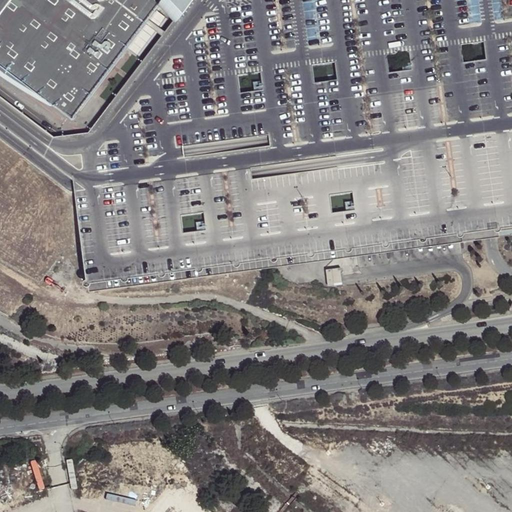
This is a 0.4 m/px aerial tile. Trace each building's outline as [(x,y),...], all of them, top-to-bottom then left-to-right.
[(0,0),(0,64),(74,121),(122,58),(127,50),(146,27),(149,22),(157,12),(163,4),(166,0),(0,0)] [(511,0),(197,0),(188,11),(179,18),(178,18),(166,34),(157,28),(149,22),(146,27),(154,33),(162,39),(97,125),(89,136),(68,138),(53,141),(51,146),(46,156),(44,161),(74,182),(74,185),(75,195),(85,269),(86,281),(88,289),(85,291),(85,293),(87,296),(90,295),(92,292),(122,288),(124,290),(127,291),(129,290),(129,286),(160,282),(161,285),(164,286),(167,284),(167,281),(197,278),(199,280),(201,281),(204,279),(204,277),(234,272),(236,275),(239,276),(241,274),(242,271),(272,266),(273,269),(276,270),(279,268),(279,265),(310,261),(311,263),(314,264),(316,263),(317,260),(347,256),(348,259),(351,259),(354,258),(354,255),(384,251),(386,253),(389,254),(391,252),(392,250),(422,245),(423,248),(426,249),(429,247),(429,245),(459,241),(461,243),(464,244),(466,243),(467,240),(496,235),(498,238),(501,238),(503,237),(504,234),(511,232),(511,0)] [(166,0),(163,4),(171,11),(178,18),(179,18),(188,11),(197,0),(166,0)] [(149,22),(157,28),(171,11),(163,4),(157,12),(149,22)] [(146,27),(127,50),(132,54),(136,57),(147,42),(154,33),(146,27)] [(92,292),(90,295),(90,298),(104,296),(259,275),(279,271),(301,268),(372,258),(472,244),(484,243),(491,242),(497,241),(500,240),(511,238),(511,232),(504,234),(503,237),(501,238),(498,238),(496,235),(467,240),(466,243),(464,244),(461,243),(459,241),(429,245),(429,247),(426,249),(423,248),(422,245),(392,250),(391,252),(389,254),(386,253),(384,251),(354,255),(354,258),(351,259),(348,259),(347,256),(317,260),(316,263),(314,264),(311,263),(310,261),(279,265),(279,268),(276,270),(273,269),(272,266),(242,271),(241,274),(239,276),(236,275),(234,272),(204,277),(204,279),(201,281),(199,280),(197,278),(167,281),(167,284),(164,286),(161,285),(160,282),(129,286),(129,290),(127,291),(124,290),(122,288),(92,292)] [(341,270),(326,272),(327,279),(329,290),(343,287),(342,280),(341,270)]
